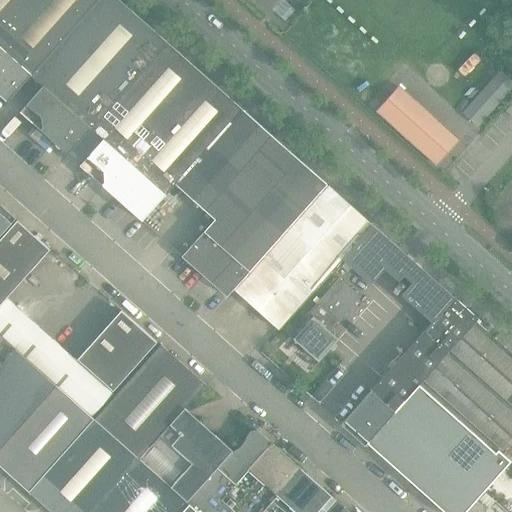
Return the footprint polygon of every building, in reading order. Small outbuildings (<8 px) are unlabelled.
[(0,0),(0,95),(7,102),(30,77),(97,0),(0,0)] [(90,130),(166,43),(118,0),(97,0),(30,77),(42,87),(19,112),(67,155),(90,130)] [(142,222),(241,109),(166,43),(90,130),(102,141),(79,166),(142,222)] [(511,82),(499,71),(463,113),(478,126),(511,87),(511,82)] [(436,165),(452,146),(394,93),(377,112),(436,165)] [(215,219),(182,257),(227,297),(326,184),(243,110),(176,185),(215,219)] [(342,259),(373,225),(328,185),(234,290),(279,330),(342,259)] [(0,236),(16,218),(0,204),(0,236)] [(0,239),(0,305),(50,250),(17,221),(0,239)] [(399,281),(404,275),(413,283),(401,295),(432,322),(454,297),(373,225),(342,259),(371,284),(385,268),(399,281)] [(310,320),(293,339),(318,362),(338,339),(329,331),(360,297),(339,278),(306,316),(310,320)] [(432,322),(341,424),(365,446),(367,443),(394,413),(421,382),(423,380),(501,449),(511,436),(511,354),(475,322),(478,319),(454,297),(432,322)] [(14,305),(7,299),(0,307),(0,334),(92,416),(112,393),(76,362),(77,361),(14,305)] [(77,360),(113,392),(157,343),(121,311),(77,360)] [(0,335),(0,365),(15,349),(0,335)] [(206,385),(161,345),(94,420),(139,459),(173,422),(185,408),(206,385)] [(15,349),(0,365),(0,449),(56,386),(15,349)] [(421,382),(394,413),(483,492),(510,461),(499,451),(421,382)] [(56,386),(0,449),(0,466),(28,492),(93,419),(56,386)] [(185,408),(173,422),(139,459),(186,501),(232,451),(215,435),(185,408)] [(367,443),(444,511),(465,511),(483,492),(394,413),(367,443)] [(93,419),(28,492),(50,511),(182,511),(189,504),(186,501),(139,459),(94,420),(93,419)] [(189,504),(198,511),(338,511),(343,507),(313,480),(271,443),(268,447),(268,446),(268,445),(268,443),(267,440),(266,439),(265,438),(260,433),(258,432),(256,431),(254,430),(252,430),(250,431),(249,432),(248,434),(247,436),(246,438),(244,441),(243,443),(241,445),(240,447),(237,449),(233,452),(232,451),(186,501),(189,504)]
